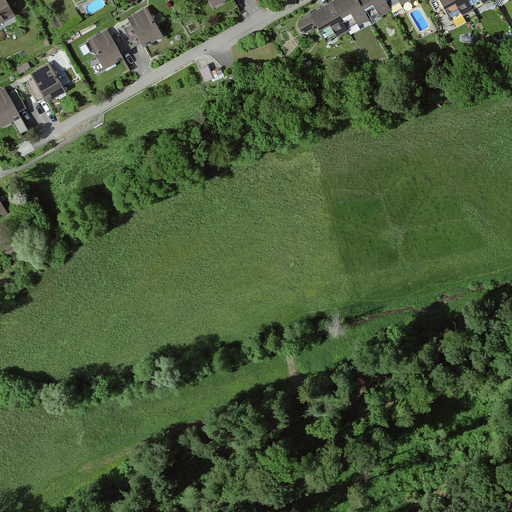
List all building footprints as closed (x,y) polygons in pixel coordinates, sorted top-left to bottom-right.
[(0,0),(0,23),(12,17),(2,0),(0,0)] [(204,0),(210,9),(226,0),(204,0)] [(409,2),(407,0),(335,0),(293,24),(301,37),(315,29),(323,43),(333,37),(334,39),(344,34),(343,31),(353,25),(355,28),(375,16),(377,20),(388,13),(386,10),(396,4),(398,8),(409,2)] [(437,0),(449,20),(459,15),(460,17),(471,11),(469,8),(479,3),(481,6),(490,0),(437,0)] [(160,36),(144,7),(125,18),(128,24),(139,43),(141,47),(160,36)] [(108,36),(119,54),(139,43),(128,24),(122,28),(128,40),(123,43),(116,31),(108,36)] [(108,36),(105,30),(86,40),(88,43),(78,48),(83,56),(92,51),(102,69),(121,59),(119,54),(108,36)] [(62,93),(46,64),(28,74),(31,81),(23,85),(34,106),(42,102),(43,103),(62,93)] [(210,78),(205,66),(196,70),(201,82),(210,78)] [(0,127),(16,119),(1,90),(0,90),(0,127)]
